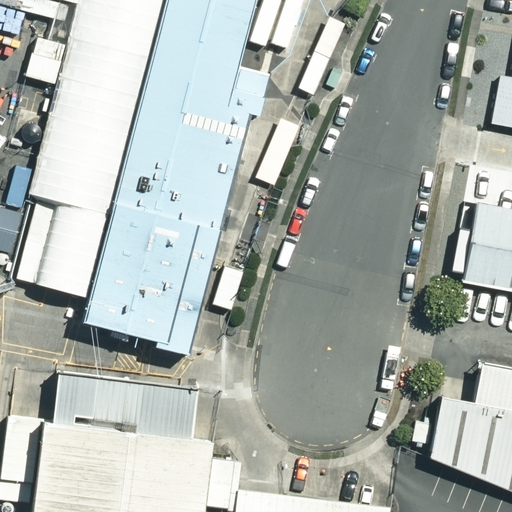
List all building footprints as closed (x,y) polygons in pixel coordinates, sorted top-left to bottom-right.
[(69,0),(75,1),(25,192),(35,195),(14,278),(84,297),(161,0),(69,0)] [(161,0),(84,297),(79,319),(154,338),(153,344),(183,351),(244,112),(257,116),(268,73),(235,65),(251,0),(161,0)] [(511,63),(510,76),(498,74),(489,121),(511,125),(511,63)] [(511,207),(474,200),(459,280),(511,289),(511,207)] [(0,250),(8,252),(18,212),(0,206),(0,250)] [(511,490),(511,366),(479,360),(471,402),(438,395),(429,457),(511,490)] [(53,368),(47,420),(5,414),(0,455),(0,497),(27,502),(25,511),(383,511),(384,506),(233,488),(235,462),(204,458),(207,441),(188,438),(194,386),(53,368)]
